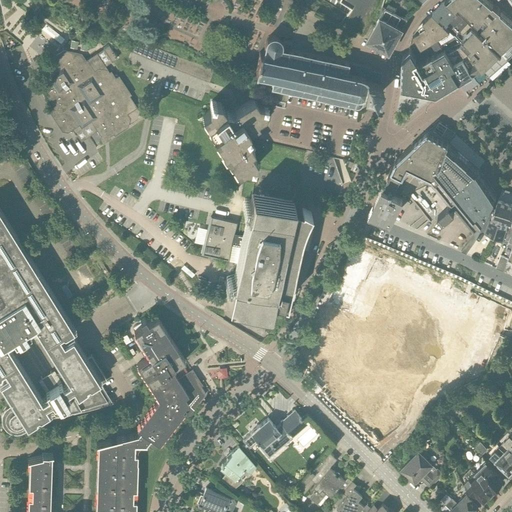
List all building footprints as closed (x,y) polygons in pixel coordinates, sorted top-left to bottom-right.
[(338,0),(351,8),(346,15),(360,25),(376,0),(338,0)] [(489,63),(501,52),(487,38),(446,0),(444,0),(432,12),(472,52),(482,68),(489,63)] [(446,0),(487,38),(501,52),(511,41),(511,19),(489,0),(446,0)] [(381,15),(372,31),(367,39),(389,52),(407,19),(382,5),(379,13),(381,15)] [(482,68),(472,52),(432,12),(423,21),(426,26),(413,33),(421,47),(430,42),(438,37),(455,65),(451,67),(459,82),(482,68)] [(278,36),(277,36),(276,36),(275,35),(274,35),(273,35),(272,35),(271,35),(269,36),(268,37),(267,38),(266,39),(266,40),(266,41),(264,53),(260,52),(256,71),(273,75),(271,85),(278,86),(355,104),(356,104),(357,104),(358,103),(359,103),(360,102),(360,101),(361,101),(361,100),(361,99),(361,98),(361,97),(361,96),(360,96),(360,95),(359,94),(361,94),(362,93),(362,92),(365,78),(379,81),(381,72),(370,70),(371,67),(290,49),(291,41),(283,40),(283,41),(281,41),(281,40),(281,39),(280,38),(279,37),(278,37),(278,36)] [(437,53),(419,63),(410,48),(402,57),(401,89),(437,96),(460,82),(459,82),(451,67),(455,65),(438,37),(430,42),(437,53)] [(213,70),(137,41),(133,52),(209,81),(213,70)] [(117,58),(109,45),(104,48),(112,61),(117,58)] [(139,110),(117,76),(113,78),(97,53),(86,60),(82,53),(66,50),(51,60),(47,76),(52,82),(47,85),(46,90),(55,103),(50,106),(49,111),(62,131),(67,132),(72,129),(74,132),(91,121),(103,140),(137,118),(139,110)] [(382,82),(379,81),(365,78),(362,92),(379,96),(382,82)] [(254,149),(250,142),(247,138),(248,132),(253,129),(259,125),(257,122),(266,116),(268,107),(258,105),(254,98),(233,111),(232,112),(228,111),(226,112),(221,103),(211,101),(209,110),(202,115),(238,171),(243,167),(245,166),(254,168),(256,159),(251,150),(254,149)] [(332,157),(344,159),(352,124),(285,109),(286,103),(277,101),(269,139),(329,152),(328,156),(332,157)] [(394,192),(396,188),(406,193),(407,192),(431,181),(438,161),(438,160),(439,153),(443,155),(449,141),(428,130),(396,159),(382,187),(394,192)] [(407,192),(415,202),(415,203),(414,204),(415,205),(415,206),(416,207),(417,207),(418,207),(419,207),(430,219),(438,212),(460,195),(455,189),(479,168),(449,141),(443,155),(439,153),(438,160),(438,161),(431,181),(407,192)] [(323,187),(342,177),(332,160),(318,167),(316,163),(310,167),(309,164),(301,168),(312,190),(322,185),(323,187)] [(473,232),(478,228),(481,222),(493,201),(496,194),(482,173),(481,171),(480,170),(479,168),(455,189),(460,195),(438,212),(443,219),(454,209),(473,232)] [(370,211),(390,219),(403,196),(394,192),(382,187),(370,211)] [(239,250),(230,288),(228,297),(229,298),(228,301),(258,307),(255,319),(267,322),(273,297),(276,298),(276,299),(286,301),(299,243),(300,240),(300,238),(301,234),(302,230),(304,226),(305,222),(307,218),(309,214),(311,210),(294,201),(252,192),(242,234),(236,233),(238,221),(210,215),(201,255),(229,261),(232,249),(239,250)] [(508,243),(507,246),(511,247),(511,202),(499,198),(496,207),(491,219),(501,223),(501,224),(507,226),(506,230),(502,240),(503,241),(508,243)] [(489,220),(484,232),(502,240),(506,230),(507,226),(501,224),(501,223),(491,219),(490,219),(489,220)] [(473,232),(477,237),(481,230),(478,228),(473,232)] [(484,366),(506,307),(464,291),(346,248),(324,305),(329,306),(315,343),(310,340),(304,345),(308,351),(305,361),(323,385),(321,392),(334,397),(338,402),(335,409),(347,413),(368,442),(375,444),(402,424),(416,385),(436,392),(442,374),(459,380),(463,369),(469,364),(481,369),(484,366)] [(496,267),(504,271),(509,258),(502,256),(501,255),(496,267)] [(159,399),(136,428),(140,430),(150,438),(158,444),(184,412),(188,415),(200,401),(205,393),(201,385),(202,384),(196,374),(187,379),(184,374),(177,377),(171,367),(174,365),(174,366),(185,360),(157,316),(148,321),(145,317),(140,319),(143,324),(134,330),(151,357),(147,359),(147,358),(137,364),(159,399)] [(251,432),(242,440),(249,448),(258,440),(262,445),(260,446),(268,457),(306,424),(294,410),(280,422),(281,423),(276,427),(268,418),(259,425),(251,432)] [(49,511),(51,454),(53,454),(52,453),(48,454),(42,453),(42,455),(27,458),(28,459),(29,459),(27,511),(135,511),(138,448),(141,444),(146,444),(146,443),(150,438),(140,430),(137,433),(96,442),(96,443),(98,443),(95,511),(49,511)] [(499,444),(511,457),(511,436),(509,433),(499,444)] [(511,457),(499,444),(489,454),(509,473),(511,470),(511,457)] [(248,474),(255,465),(245,453),(238,446),(229,453),(231,455),(223,464),(222,464),(221,465),(222,466),(220,467),(228,473),(222,480),(224,482),(225,482),(232,490),(238,484),(232,479),(242,469),(248,474)] [(420,476),(430,486),(443,473),(437,467),(432,472),(428,468),(433,464),(426,457),(419,450),(401,468),(415,482),(420,476)] [(343,492),(352,481),(352,480),(346,475),(343,477),(341,475),(339,477),(334,472),(335,470),(333,468),(335,466),(333,464),(338,459),(329,451),(322,458),(315,467),(319,470),(316,474),(312,471),(298,487),(305,493),(315,482),(316,483),(314,485),(318,489),(316,491),(323,497),(328,492),(331,496),(339,486),(343,490),(342,491),(343,492)] [(475,470),(496,493),(502,487),(502,486),(503,486),(503,485),(502,484),(501,483),(503,480),(497,474),(498,472),(485,460),(475,470)] [(465,485),(468,489),(475,496),(477,494),(484,500),(486,498),(487,499),(488,500),(489,500),(490,500),(496,493),(475,470),(464,481),(465,485)] [(358,511),(362,509),(365,511),(370,507),(367,504),(368,503),(361,497),(361,496),(357,493),(358,491),(358,490),(360,488),(352,481),(343,492),(347,495),(337,507),(342,511),(358,511)] [(210,507),(207,511),(231,511),(232,511),(236,502),(234,499),(215,491),(205,487),(202,495),(203,495),(200,502),(198,502),(197,504),(200,505),(201,503),(210,507)] [(457,501),(468,511),(474,511),(476,510),(476,509),(479,506),(471,499),(472,498),(467,492),(457,501)] [(468,511),(457,501),(456,502),(452,497),(445,504),(450,509),(447,511),(468,511)]
